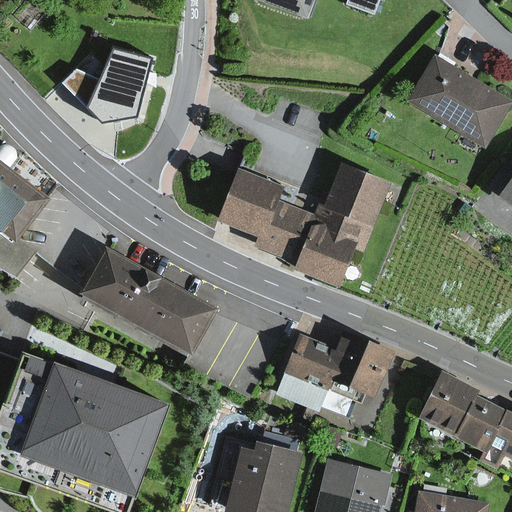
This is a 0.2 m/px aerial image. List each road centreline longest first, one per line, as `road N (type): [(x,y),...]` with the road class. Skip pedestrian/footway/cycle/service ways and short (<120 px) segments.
road 1 (secondary): [(124,205),(257,278),(511,382)]
road 2 (residential): [(196,0),(175,123),(124,205)]
road 3 (secondary): [(0,89),(124,205)]
